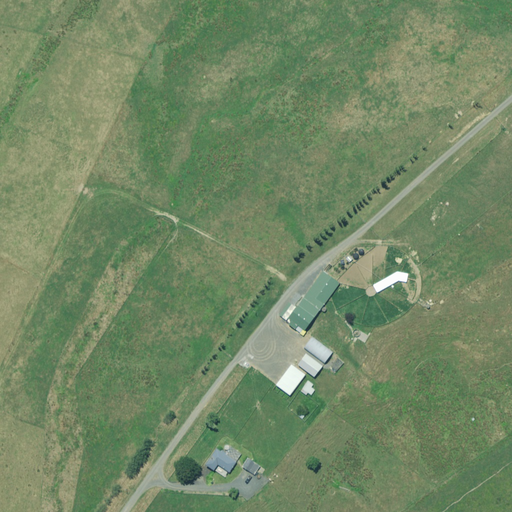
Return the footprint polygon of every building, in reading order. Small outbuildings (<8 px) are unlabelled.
[(322,274),(317,271),(311,280),(315,283),(297,308),(289,302),(280,315),(287,320),(285,322),(303,335),(340,283),(324,271),(322,274)] [(389,287),(385,280),(375,286),(378,292),(389,287)] [(334,353),(314,338),(308,346),(311,349),(309,352),(325,364),(334,353)] [(324,366),(308,354),(299,365),(316,377),(324,366)] [(345,363),(339,358),(330,368),(336,374),(345,363)] [(306,375),(293,365),(277,385),(291,396),(306,375)] [(315,385),(309,381),(302,392),(307,395),(309,393),(312,395),(316,390),(312,388),(315,385)] [(231,472),(242,454),(230,447),(226,454),(218,449),(207,466),(215,471),(219,465),(231,472)] [(261,466),(249,458),(243,467),(256,475),(261,466)]
